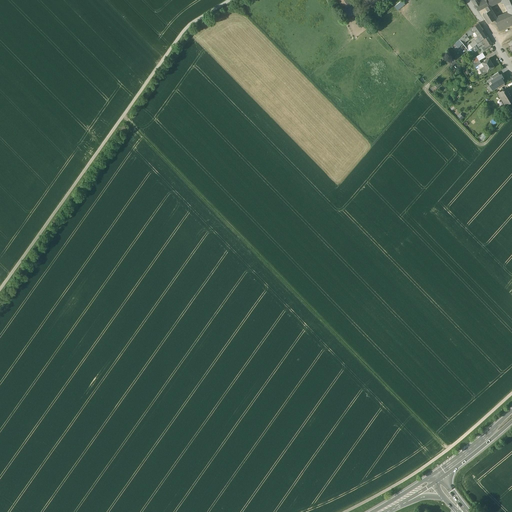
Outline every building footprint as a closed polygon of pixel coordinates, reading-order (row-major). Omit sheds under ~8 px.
[(358,12),(350,0),(338,0),(349,17),(358,12)] [(479,0),(473,0),(472,1),(478,10),(485,7),(489,5),(486,0),(482,0),(480,1),(479,0)] [(488,11),(483,14),(488,23),(494,19),(496,18),(491,10),(490,9),(488,11)] [(511,16),(510,12),(499,17),(502,23),(510,19),(511,18),(511,16)] [(502,23),(497,25),(499,30),(511,24),(510,19),(502,23)] [(478,23),(472,27),(478,35),(483,32),(482,30),(483,30),(480,26),(478,23)] [(478,35),(477,36),(478,37),(475,40),(476,41),(477,43),(481,40),(486,36),(483,32),(478,35)] [(465,34),(459,39),(462,42),(468,36),(467,35),(465,34)] [(487,36),(481,41),(483,45),(484,46),(482,48),(484,50),(492,46),(491,44),(492,43),(487,36)] [(477,43),(473,47),(471,48),(474,52),(475,51),(475,50),(478,48),(483,45),(481,41),(481,40),(477,43)] [(473,59),(475,63),(479,60),(485,57),(483,53),(473,59)] [(494,66),(489,58),(482,62),(484,66),(487,70),(494,66)] [(488,72),(487,70),(484,66),(479,69),(483,75),(488,72)] [(503,77),(501,74),(500,75),(493,79),(491,80),(493,83),(490,85),(493,89),(497,87),(503,83),(504,82),(502,78),(503,77)] [(436,78),(432,82),(437,88),(441,84),(436,78)] [(508,87),(498,93),(502,100),(504,99),(507,104),(511,101),(511,96),(509,91),(511,91),(508,87)]
